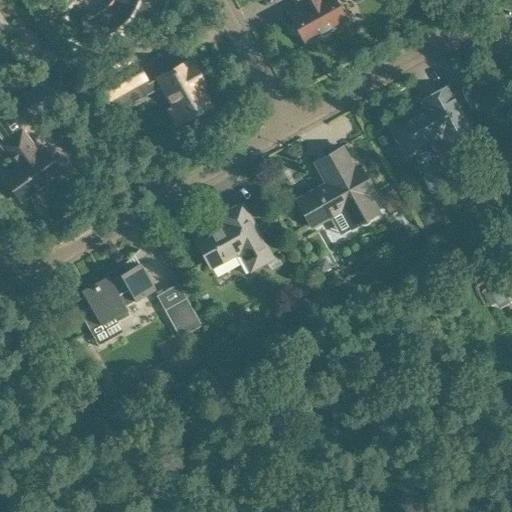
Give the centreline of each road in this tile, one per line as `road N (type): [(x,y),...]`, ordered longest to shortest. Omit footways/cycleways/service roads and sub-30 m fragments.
road 1 (residential): [(287,126),(39,269),(22,271),(0,249)]
road 2 (track): [(22,271),(162,511)]
road 3 (residential): [(511,40),(454,32),(287,126)]
road 4 (residential): [(287,126),(216,0)]
